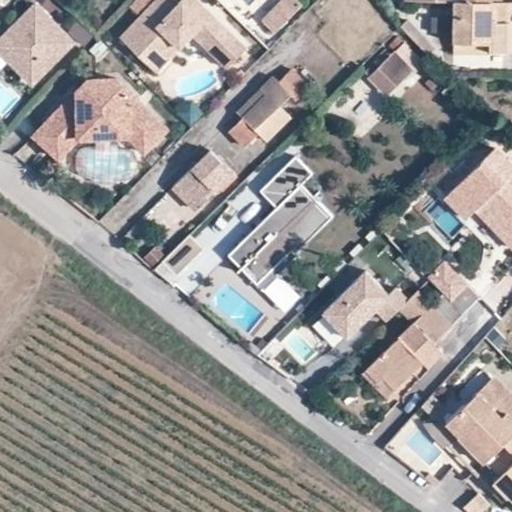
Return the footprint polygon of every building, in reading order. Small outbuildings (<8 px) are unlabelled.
[(216,57),(235,36),(206,7),(198,14),(183,0),(176,7),(169,0),(156,0),(120,37),(142,58),(144,60),(156,48),(163,55),(188,29),(193,34),(216,57)] [(198,0),(183,0),(198,14),(206,7),(198,0)] [(298,0),(280,0),(271,10),(283,22),(302,3),(298,0)] [(506,2),(498,2),(489,1),(452,1),(452,41),(454,41),(487,43),(487,51),(506,51),(506,2)] [(38,3),(0,40),(0,52),(33,86),(77,42),(38,3)] [(274,32),(283,22),(271,10),(261,19),(274,32)] [(363,48),(364,47),(387,26),(378,17),(354,38),(363,48)] [(156,72),(193,34),(188,29),(163,55),(156,48),(144,60),(156,72)] [(247,48),(235,36),(216,57),(228,68),(247,48)] [(142,58),(120,37),(110,47),(132,68),(142,58)] [(411,71),(414,73),(426,60),(406,40),(396,50),(393,50),(378,64),(374,61),(364,70),(368,74),(366,75),(387,96),(411,71)] [(452,51),(487,51),(487,43),(454,41),(452,41),(452,51)] [(272,75),(260,88),(266,94),(278,105),(289,94),(295,99),(308,85),(289,67),(277,80),(272,75)] [(61,158),(81,136),(80,126),(97,126),(97,123),(131,122),(153,144),(169,126),(130,89),(124,90),(124,84),(117,77),(89,78),(78,89),(79,97),(71,97),(36,135),(61,158)] [(266,94),(260,88),(237,112),(243,117),(266,94)] [(258,132),(266,139),(290,116),(278,105),(266,94),(243,117),(258,132)] [(258,132),(243,117),(230,130),(245,145),(258,132)] [(147,150),(153,144),(131,122),(97,123),(97,126),(80,126),(81,136),(131,135),(147,150)] [(210,150),(176,184),(199,205),(233,172),(210,150)] [(498,219),(511,204),(511,161),(500,150),(451,198),(472,219),(481,211),(486,206),(498,219)] [(229,254),(257,282),(290,249),(294,252),(333,215),(301,183),(311,173),(294,156),(260,190),(276,207),(229,254)] [(195,208),(199,205),(176,184),(172,187),(195,208)] [(468,224),(472,219),(451,198),(447,202),(468,224)] [(511,204),(498,219),(511,232),(511,204)] [(494,223),(498,219),(486,206),(481,211),(494,223)] [(511,232),(498,219),(494,223),(511,241),(511,232)] [(207,246),(192,231),(156,268),(172,281),(207,246)] [(162,252),(154,246),(146,256),(154,262),(162,252)] [(261,284),(294,252),(290,249),(257,282),(260,285),(261,284)] [(374,310),(385,321),(396,310),(406,300),(394,288),(387,295),(364,271),(321,313),(345,338),(374,310)] [(447,298),(461,312),(477,296),(463,282),(447,298)] [(287,299),(272,284),(258,298),(273,313),(287,299)] [(430,342),(449,324),(429,304),(416,291),(406,300),(396,310),(411,324),(363,369),(376,382),(381,377),(392,388),(408,371),(419,361),(425,364),(438,351),(430,342)] [(442,293),(429,304),(449,324),(461,312),(447,298),(442,293)] [(428,369),(425,364),(419,361),(408,371),(417,379),(428,369)] [(383,397),(392,388),(381,377),(376,382),(363,369),(359,372),(383,397)] [(484,460),(511,433),(511,398),(490,376),(445,419),(458,433),(466,434),(467,433),(474,440),(469,446),(484,460)] [(511,433),(484,460),(499,476),(494,481),(509,494),(511,491),(511,433)]
